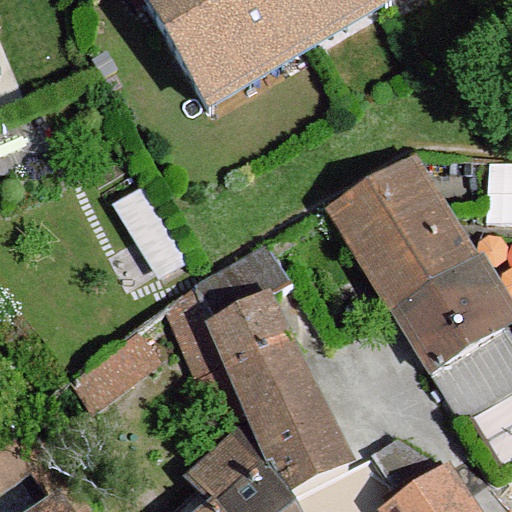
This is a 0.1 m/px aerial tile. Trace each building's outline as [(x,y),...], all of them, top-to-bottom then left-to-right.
[(420,0),(137,0),(212,124),(420,0)] [(511,305),(420,163),(329,216),(396,324),(436,389),(463,432),(511,401),(511,305)] [(511,169),(493,169),(491,199),(511,200),(511,169)] [(511,200),(491,199),(489,229),(511,230),(511,200)] [(166,229),(141,244),(163,282),(189,267),(166,229)] [(474,511),(450,475),(401,445),(357,471),(306,369),(272,302),(291,291),(270,253),(196,295),(161,320),(232,445),(185,488),(207,511),(474,511)] [(140,340),(71,390),(97,421),(163,371),(140,340)] [(48,511),(89,511),(50,447),(27,460),(55,508),(48,511)]
